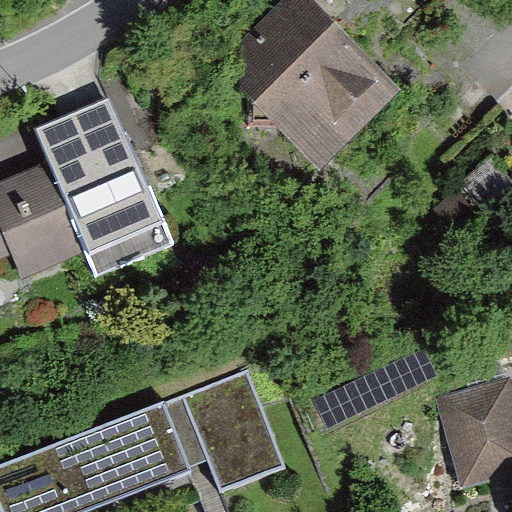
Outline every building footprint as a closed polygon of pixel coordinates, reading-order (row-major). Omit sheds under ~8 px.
[(322,171),(404,90),(314,0),(283,0),(239,44),(242,91),(248,97),(249,130),(281,130),(322,171)] [(177,247),(113,98),(33,132),(48,165),(0,185),(0,261),(12,256),(23,282),(86,255),(97,281),(177,247)] [(511,181),(511,177),(494,157),(486,164),(507,187),(511,181)] [(289,469),(249,369),(0,466),(0,511),(100,511),(194,475),(192,469),(209,462),(222,495),(289,469)] [(511,472),(511,378),(437,399),(462,487),(511,472)]
